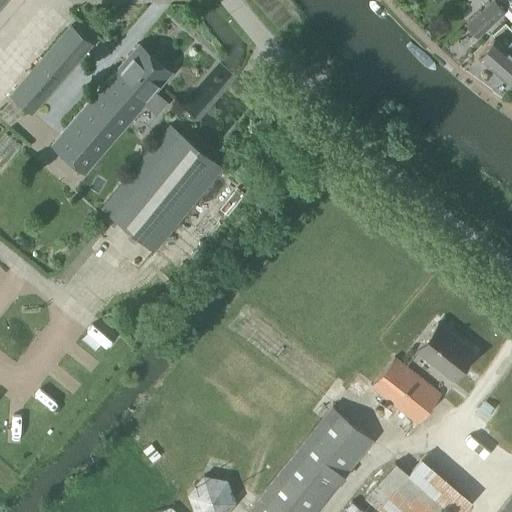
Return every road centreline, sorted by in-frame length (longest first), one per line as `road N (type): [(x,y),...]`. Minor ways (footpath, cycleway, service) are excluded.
road 1 (unclassified): [(511,267),(369,143),(245,0)]
road 2 (track): [(435,444),(385,450),(336,511)]
